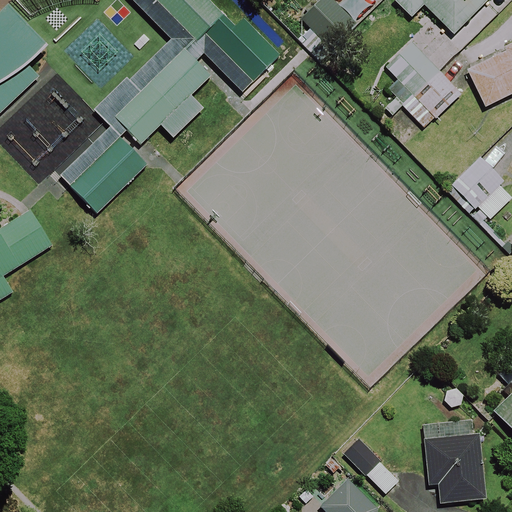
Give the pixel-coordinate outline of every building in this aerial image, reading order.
[(235,29),(205,0),(151,0),(196,45),(206,35),(253,82),(279,57),(242,21),(235,29)] [(354,28),(324,0),(321,0),(300,23),(313,34),(300,48),(319,65),(354,28)] [(395,0),(392,3),(409,20),(422,8),(451,37),(488,0),(395,0)] [(0,111),(54,59),(4,8),(0,11),(0,111)] [(458,97),(409,47),(385,71),(395,82),(386,91),(394,100),(383,111),(390,118),(400,108),(423,132),(458,97)] [(483,111),(511,96),(511,48),(464,72),(483,111)] [(208,81),(183,55),(116,120),(141,146),(162,126),(173,137),(201,110),(190,99),(208,81)] [(149,166),(120,137),(67,187),(96,217),(149,166)] [(496,189),(501,185),(479,161),(450,188),(484,225),(508,203),(496,189)] [(8,272),(51,244),(31,213),(0,233),(0,232),(0,300),(18,289),(8,272)] [(511,230),(502,240),(511,249),(511,230)] [(511,394),(491,414),(511,435),(511,394)] [(482,501),(472,425),(420,433),(428,488),(435,487),(438,507),(482,501)] [(377,460),(355,442),(336,466),(359,483),(377,460)] [(396,485),(379,466),(366,478),(383,497),(396,485)] [(373,511),(346,483),(322,506),(325,511),(373,511)]
